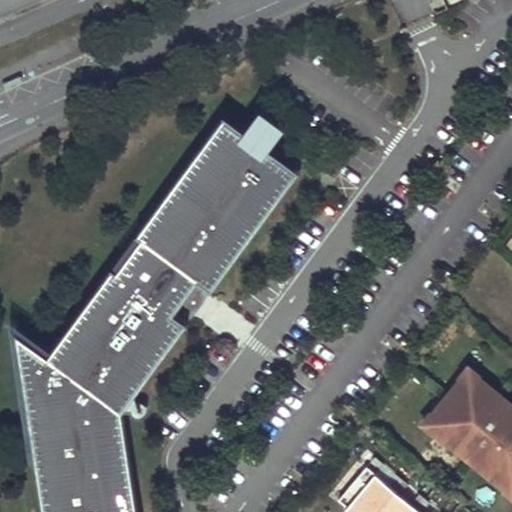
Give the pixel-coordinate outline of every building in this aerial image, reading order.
[(261,107),(246,129),(270,147),(286,125),(261,107)] [(137,511),(122,410),(188,321),(187,320),(174,311),(199,278),(211,287),(212,288),(300,169),(270,147),(246,129),(226,114),(138,234),(142,237),(118,270),(114,266),(49,354),(17,331),(44,511),(137,511)] [(201,305),(205,298),(208,293),(211,287),(199,278),(174,311),(187,320),(191,316),(195,312),(201,305)] [(468,369),(460,379),(471,387),(479,377),(468,369)] [(443,422),(435,432),(504,488),(511,478),(511,406),(511,407),(501,399),(503,397),(479,377),(471,387),(460,379),(432,413),(443,422)] [(443,422),(432,413),(424,423),(435,432),(443,422)] [(423,511),(367,468),(345,497),(354,504),(350,509),(352,511),(423,511)]
